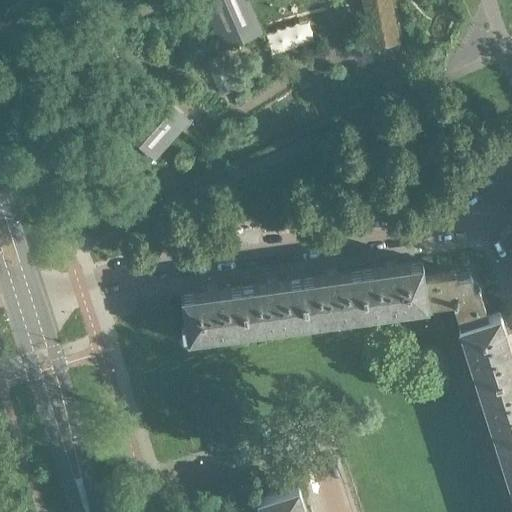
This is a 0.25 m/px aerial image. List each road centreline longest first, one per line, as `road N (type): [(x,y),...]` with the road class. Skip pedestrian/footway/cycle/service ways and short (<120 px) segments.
road 1 (residential): [(489,227),(169,267),(38,302)]
road 2 (secondary): [(97,511),(38,302)]
road 3 (secondary): [(14,309),(78,511)]
road 4 (secondary): [(38,302),(0,176)]
